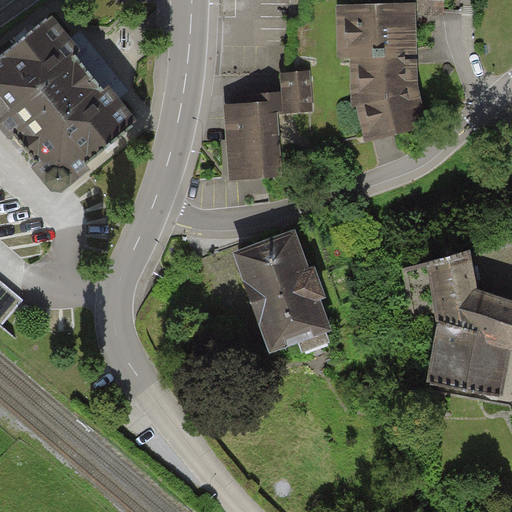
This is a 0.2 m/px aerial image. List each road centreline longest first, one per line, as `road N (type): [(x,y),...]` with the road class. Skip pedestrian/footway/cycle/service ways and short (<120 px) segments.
road 1 (residential): [(511,81),(420,160),(346,189),(229,221),(154,206)]
road 2 (unclassified): [(154,206),(116,299),(119,337),(154,399),(245,511)]
road 3 (unclassified): [(192,0),(182,109),(154,206)]
